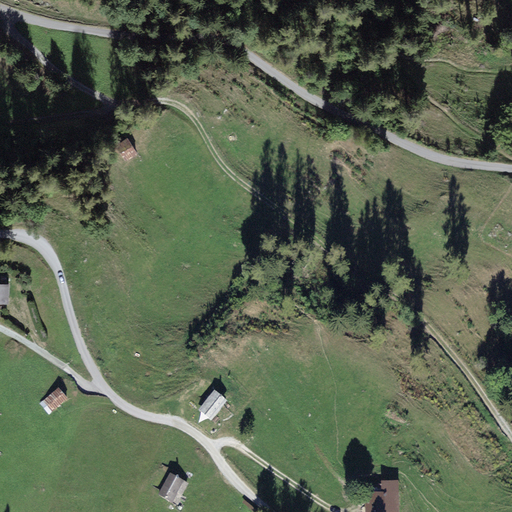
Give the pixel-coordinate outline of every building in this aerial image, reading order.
[(124,139),(113,147),(123,162),(135,153),(124,139)] [(55,388),(38,403),(47,413),(64,398),(55,388)] [(223,402),(211,393),(199,409),(210,418),(223,402)] [(186,484),(168,474),(157,494),(176,503),(186,484)] [(395,511),(395,482),(378,482),(378,511),(395,511)]
